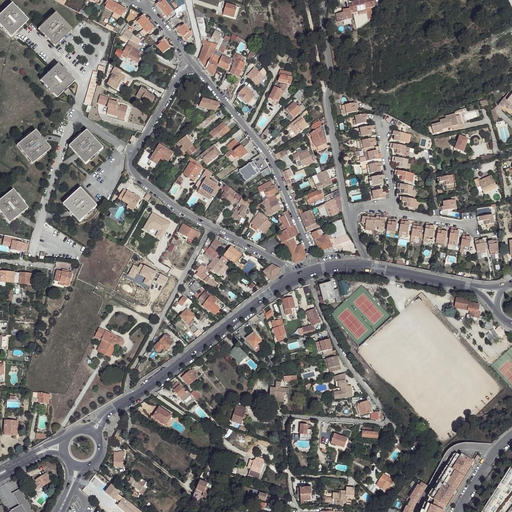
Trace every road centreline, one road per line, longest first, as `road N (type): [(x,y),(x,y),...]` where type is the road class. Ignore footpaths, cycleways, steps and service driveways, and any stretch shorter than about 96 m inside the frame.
road 1 (residential): [(307,272),(338,350),(387,417),(286,417),(289,484),(299,511)]
road 2 (residential): [(189,58),(271,159),(317,269)]
road 3 (residential): [(347,211),(327,87),(320,12),(326,0)]
road 4 (secondary): [(292,278),(128,398)]
road 5 (residential): [(211,225),(129,377),(128,398)]
road 6 (residential): [(76,116),(32,249)]
